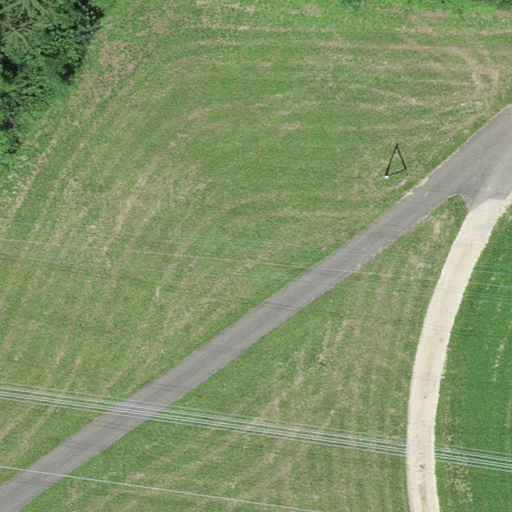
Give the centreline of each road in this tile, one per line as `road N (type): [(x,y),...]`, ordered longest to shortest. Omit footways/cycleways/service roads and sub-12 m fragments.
road 1 (unclassified): [(0,505),(511,141)]
road 2 (track): [(420,511),(419,372),(511,166)]
